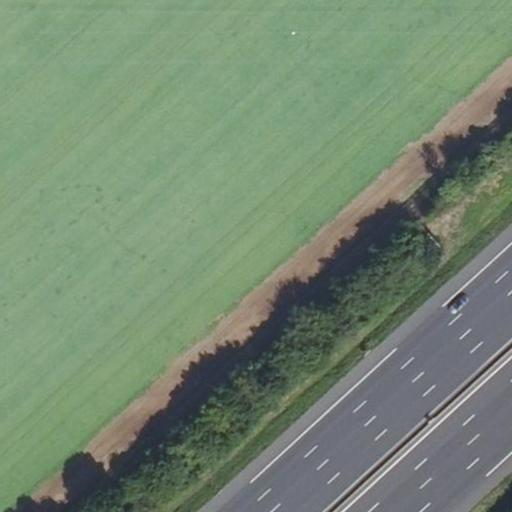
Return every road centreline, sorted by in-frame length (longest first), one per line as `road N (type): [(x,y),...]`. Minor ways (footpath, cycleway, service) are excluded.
road 1 (motorway): [(511,289),(269,511)]
road 2 (motorway): [(398,511),(511,407)]
